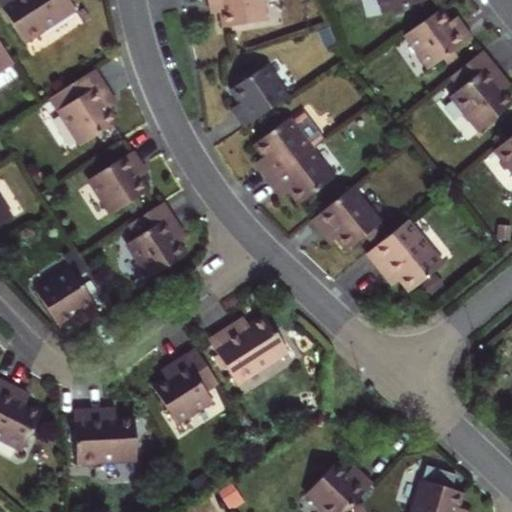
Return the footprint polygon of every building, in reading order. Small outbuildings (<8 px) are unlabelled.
[(20,0),(0,13),(0,17),(24,57),(76,25),(60,0),(34,0),(29,3),(27,0),(20,0)] [(207,0),(210,14),(217,13),(218,23),(222,22),(224,33),(265,27),(260,0),(207,0)] [(376,0),(383,20),(422,8),(419,0),(376,0)] [(434,27),(427,18),(397,40),(422,74),(462,44),(450,29),(444,33),(438,24),(434,27)] [(438,24),(444,33),(450,29),(444,20),(438,24)] [(332,52),(326,36),(315,40),(322,56),(332,52)] [(0,72),(10,66),(0,50),(0,72)] [(473,140),(507,112),(498,101),(490,91),(495,87),(472,59),(441,84),(451,96),(443,103),(473,140)] [(243,114),(238,117),(245,129),(289,101),(267,67),(229,92),(238,107),(243,114)] [(110,103),(94,77),(51,105),(82,155),(118,132),(110,119),(102,107),(110,103)] [(498,101),(503,97),(495,87),(490,91),(498,101)] [(110,103),(102,107),(110,119),(117,114),(110,103)] [(238,107),(233,111),(238,117),(243,114),(238,107)] [(260,167),(256,170),(266,183),(312,150),(324,141),(303,112),(290,121),(288,118),(251,145),(261,158),(256,161),(260,167)] [(511,136),(489,155),(511,182),(511,136)] [(294,211),(335,180),(312,150),(266,183),(278,198),(282,195),(287,202),(294,211)] [(138,173),(130,160),(87,186),(110,224),(144,203),(135,189),(138,187),(132,177),(138,173)] [(256,170),(260,167),(256,161),(252,164),(256,170)] [(138,173),(132,177),(138,187),(144,183),(138,173)] [(318,249),(326,242),(331,249),(335,253),(370,224),(345,193),(302,228),(318,249)] [(287,202),(282,195),(278,198),(283,205),(287,202)] [(0,236),(12,229),(0,208),(0,236)] [(178,235),(163,211),(128,232),(135,244),(126,249),(151,289),(186,268),(177,254),(169,241),(178,235)] [(510,228),(496,227),(496,243),(509,243),(510,228)] [(398,242),(392,234),(360,260),(379,283),(385,278),(392,286),(394,285),(402,295),(434,269),(406,236),(398,242)] [(178,235),(169,241),(177,254),(186,248),(178,235)] [(331,249),(326,242),(318,249),(324,255),(331,249)] [(69,320),(79,315),(82,320),(93,313),(65,267),(33,287),(56,324),(67,317),(69,320)] [(392,286),(385,278),(379,283),(386,291),(392,286)] [(69,320),(72,325),(82,320),(79,315),(69,320)] [(288,354),(265,317),(210,350),(233,387),(288,354)] [(171,367),(175,372),(167,377),(168,379),(155,388),(178,424),(221,397),(193,353),(171,367)] [(167,377),(175,372),(171,367),(163,372),(167,377)] [(21,393),(0,382),(0,439),(23,451),(42,415),(27,407),(17,401),(21,393)] [(21,393),(17,401),(27,407),(31,398),(21,393)] [(99,417),(98,409),(72,410),(73,460),(129,459),(128,416),(109,416),(99,417)] [(429,475),(416,511),(461,511),(464,503),(453,499),(457,484),(429,475)] [(299,511),(351,511),(357,505),(340,490),(335,495),(324,485),(299,511)]
